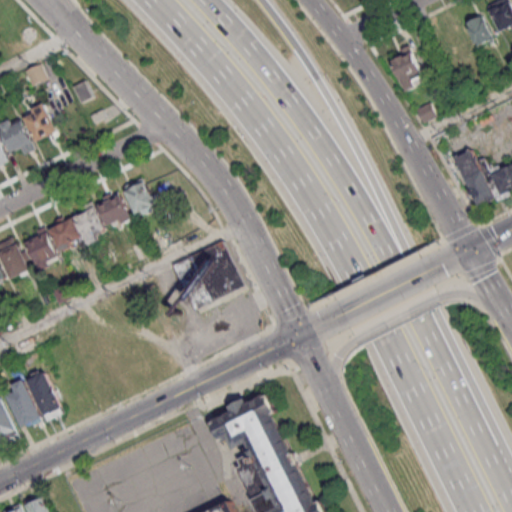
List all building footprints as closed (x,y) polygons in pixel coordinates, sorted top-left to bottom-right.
[(507,0),(491,8),(493,13),(492,13),(503,35),(511,30),(511,2),(511,0),(507,0)] [(484,19),(495,42),(479,49),(470,31),(471,31),(469,26),(484,19)] [(441,30),(452,56),(473,47),(461,21),(441,30)] [(411,48),(425,79),(416,84),(418,90),(409,94),(396,65),(398,64),(398,62),(406,58),(403,52),(411,48)] [(77,88),(85,104),(96,99),(88,83),(77,88)] [(26,117),(38,140),(59,130),(45,102),(34,107),(36,112),(26,117)] [(418,111),(425,125),(439,118),(433,104),(418,111)] [(3,130),(13,151),(23,146),(26,153),(38,148),(24,120),(14,125),(11,119),(1,123),(4,129),(3,130)] [(0,165),(12,160),(0,130),(0,165)] [(458,163),(482,210),(491,206),(493,207),(497,205),(499,202),(511,195),(511,170),(504,175),(501,169),(493,173),(487,161),(481,164),(480,162),(478,163),(474,153),(470,155),(471,156),(463,161),(462,159),(458,160),(459,162),(458,163)] [(125,186),(138,213),(157,203),(143,176),(125,186)] [(100,204),(111,227),(134,215),(123,193),(100,204)] [(51,228),(63,251),(86,239),(74,217),(51,228)] [(28,241),(41,266),(61,257),(48,231),(28,241)] [(0,252),(13,277),(32,268),(20,242),(0,252)] [(176,269),(197,312),(246,288),(225,245),(176,269)] [(0,279),(8,275),(0,259),(0,279)] [(29,379),(46,415),(64,406),(46,370),(29,379)] [(9,395),(23,426),(44,417),(25,378),(14,383),(17,391),(9,395)] [(0,438),(19,429),(2,394),(0,395),(0,438)] [(328,511),(326,507),(322,509),(302,469),(304,468),(298,454),(295,456),(277,419),(280,418),(270,398),(249,409),(248,405),(234,412),(236,417),(216,427),(227,448),(233,445),(238,454),(252,448),(257,459),(244,466),(247,471),(243,473),(262,511),(233,511),(232,509),(226,511),(328,511)] [(52,511),(45,497),(28,506),(31,511),(52,511)]
